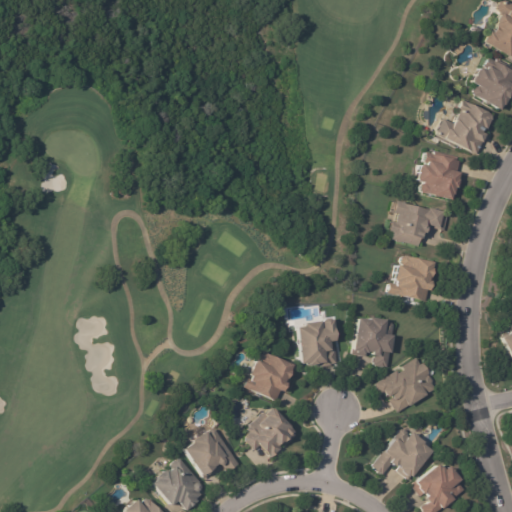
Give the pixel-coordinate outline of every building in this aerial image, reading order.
[(511,48),(510,47),(505,55),(478,40),(485,29),(486,30),(489,25),(486,23),(487,21),(488,16),(490,13),(491,12),(493,11),(494,12),(494,11),(492,10),(491,5),(494,0),(497,1),(497,0),(502,0),(511,5),(511,48)] [(511,84),(505,95),(503,93),(501,96),(503,97),(498,105),(497,105),(493,110),(470,96),(469,92),(472,88),(474,87),(465,82),(474,67),(480,70),(482,66),(481,65),(486,57),(511,72),(511,84)] [(480,122),(477,127),(475,127),(473,130),(477,132),(474,140),(476,141),(469,154),(427,134),(435,117),(443,121),(454,98),(486,114),(481,122),(480,122)] [(457,163),(451,186),(453,186),(451,194),(446,193),(445,199),(418,192),(415,188),(417,183),(419,183),(420,182),(409,179),(413,162),(419,164),(421,158),(420,158),(422,151),(431,153),(432,150),(458,157),(457,163)] [(439,230),(431,228),(431,226),(419,224),(417,234),(415,233),(412,246),(389,241),(390,240),(385,239),(386,231),(382,230),(384,219),(386,220),(387,213),(383,212),(385,199),(394,201),(393,203),(419,208),(420,207),(437,210),(436,215),(444,216),(441,231),(439,230)] [(421,288),(420,288),(423,289),(420,302),(380,293),(382,282),(386,283),(387,281),(383,280),(387,264),(393,265),(394,257),(398,256),(412,258),(418,259),(418,260),(430,263),(425,285),(421,284),(421,288)] [(334,366),(333,367),(324,369),(323,364),(306,367),(306,365),(299,367),(292,329),(300,328),(300,325),(317,322),(320,320),(324,319),(326,321),(328,321),(332,342),(326,343),(328,353),(337,351),(339,365),(334,366)] [(370,363),(370,359),(362,358),(362,359),(347,357),(348,353),(345,353),(349,320),(360,321),(360,319),(383,322),(382,324),(389,325),(387,339),(385,339),(383,354),(386,354),(384,370),(369,369),(370,363)] [(511,362),(510,359),(507,361),(494,337),(511,327),(511,362)] [(262,354),(291,367),(285,379),(286,379),(282,386),(280,385),(273,399),(268,397),(267,400),(240,387),(245,377),(241,375),(248,360),(252,362),(256,354),(260,353),(262,354)] [(418,364),(424,374),(423,375),(425,376),(428,381),(428,384),(431,389),(421,396),(420,395),(405,405),(405,406),(393,414),(385,400),(387,398),(385,394),(380,397),(378,394),(376,395),(369,384),(390,370),(393,374),(398,370),(396,367),(411,358),(415,364),(417,363),(418,364)] [(271,411),(292,432),(292,435),(289,439),(287,438),(285,437),(277,445),(280,448),(277,451),(278,452),(271,459),(262,450),(262,451),(257,447),(254,450),(245,442),(244,428),(246,428),(265,408),(267,409),(268,408),(271,411)] [(235,429),(235,435),(227,435),(228,427),(236,427),(235,429)] [(223,471),(217,462),(212,465),(210,465),(208,466),(212,471),(201,479),(197,474),(195,476),(177,448),(186,442),(184,440),(198,431),(200,434),(208,428),(211,429),(234,464),(223,472),(223,471)] [(404,478),(394,471),(396,469),(394,468),(395,467),(391,464),(389,467),(387,466),(380,475),(377,473),(377,474),(371,469),(372,468),(369,466),(379,453),(377,452),(388,437),(390,439),(397,430),(400,429),(404,432),(418,442),(417,444),(426,451),(407,475),(408,477),(406,480),(404,478)] [(190,485),(190,486),(191,487),(191,491),(196,497),(194,499),(180,511),(171,502),(164,508),(144,485),(149,481),(150,478),(157,471),(158,473),(159,471),(161,473),(167,468),(165,466),(172,460),(175,461),(194,482),(190,485)] [(434,511),(419,511),(420,510),(418,508),(423,504),(419,499),(421,497),(419,494),(416,497),(407,486),(409,484),(408,483),(430,464),(433,467),(439,469),(442,466),(454,480),(451,482),(452,484),(454,483),(460,490),(448,501),(446,500),(437,508),(438,509),(434,511)] [(148,499),(157,511),(119,511),(117,510),(132,499),(136,504),(143,499),(148,499)]
